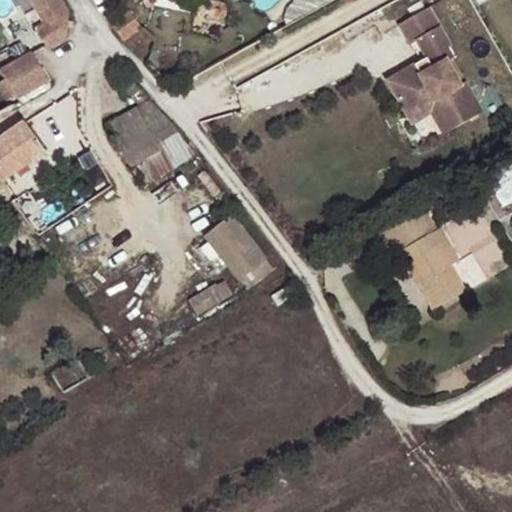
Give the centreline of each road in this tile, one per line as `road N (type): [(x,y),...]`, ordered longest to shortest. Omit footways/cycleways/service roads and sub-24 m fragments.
road 1 (residential): [(430,415),(399,413),(369,391),(285,247),(103,34)]
road 2 (residential): [(0,205),(57,162),(70,71),(103,34)]
